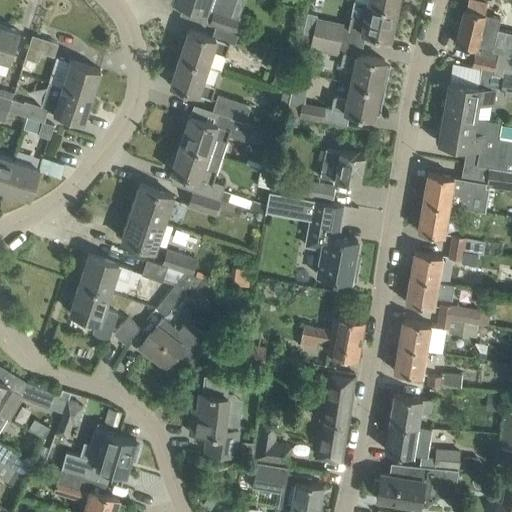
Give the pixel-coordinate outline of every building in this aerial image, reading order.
[(243,18),(231,14),(235,0),(175,0),(203,9),(199,20),(215,26),(238,34),(243,18)] [(365,0),(365,3),(395,9),(396,0),(365,0)] [(464,8),(455,43),(475,48),(476,45),(497,51),(511,55),(511,31),(497,28),(499,16),(484,12),(487,3),(475,0),(467,0),(466,9),(464,8)] [(395,9),(365,3),(362,19),(352,17),(349,27),(359,30),(359,32),(389,38),(395,9)] [(307,12),(303,30),(340,37),(343,23),(316,17),(317,15),(307,12)] [(19,31),(0,25),(0,58),(9,62),(19,31)] [(189,28),(179,58),(206,66),(220,70),(229,42),(215,38),(215,37),(189,28)] [(337,50),(340,37),(303,30),(295,71),(310,74),(311,67),(306,66),(310,47),(337,53),(337,50)] [(28,46),(24,58),(37,62),(41,50),(28,46)] [(348,83),(384,90),(389,66),(383,65),(384,60),(337,50),(337,53),(339,53),(336,64),(351,68),(348,83)] [(474,52),(471,66),(480,68),(493,71),(492,72),(502,74),(502,72),(503,67),(511,69),(511,55),(497,51),(496,58),(474,52)] [(206,66),(179,58),(170,85),(197,94),(197,93),(211,98),(215,86),(201,81),(206,66)] [(70,60),(61,86),(91,96),(100,69),(70,60)] [(448,82),(443,111),(474,117),(477,101),(491,103),(494,89),(490,89),(490,86),(500,88),(499,92),(511,93),(511,72),(502,72),(502,74),(492,72),(493,71),(480,68),(477,86),(448,82)] [(295,71),(287,112),(299,115),(330,120),(332,109),(301,103),(303,95),(299,94),(301,83),(307,84),(310,74),(295,71)] [(379,114),(384,90),(348,83),(345,98),(335,96),(332,109),(342,111),(342,112),(372,118),(373,113),(379,114)] [(91,96),(61,86),(53,112),(83,122),(91,96)] [(0,94),(0,107),(8,110),(12,98),(0,94)] [(212,110),(216,112),(245,122),(251,105),(217,94),(212,110)] [(27,116),(42,121),(44,121),(48,108),(24,100),(23,102),(12,98),(8,110),(27,116)] [(477,164),(490,166),(490,165),(497,166),(511,169),(511,139),(498,137),(501,121),(474,117),(443,111),(438,141),(479,148),(477,164)] [(245,122),(216,112),(213,122),(190,115),(180,143),(209,153),(215,136),(226,140),(228,135),(246,141),(252,124),(245,122)] [(42,121),(38,134),(49,138),(53,124),(44,121),(42,121)] [(196,179),(192,190),(219,199),(224,185),(213,181),(215,173),(204,169),(209,153),(180,143),(171,171),(196,179)] [(325,147),(319,176),(358,184),(364,155),(340,150),(325,147)] [(0,188),(3,189),(13,159),(0,154),(0,188)] [(13,159),(3,189),(29,198),(39,168),(13,159)] [(511,169),(497,166),(490,165),(490,166),(487,185),(511,188),(511,169)] [(448,205),(470,209),(475,180),(427,172),(422,201),(448,205)] [(261,173),(258,185),(269,188),(272,175),(261,173)] [(289,190),(332,199),(334,185),(292,177),(289,190)] [(139,183),(129,212),(163,223),(173,195),(139,183)] [(221,198),(239,204),(263,211),(265,203),(248,198),(247,201),(239,198),(240,195),(223,189),(221,198)] [(219,199),(192,190),(187,205),(214,214),(219,199)] [(337,236),(343,204),(269,190),(266,211),(310,219),(305,245),(322,248),(317,275),(349,281),(350,278),(355,279),(357,266),(352,265),(357,240),(337,236)] [(448,205),(422,201),(417,230),(443,234),(448,205)] [(163,223),(129,212),(121,238),(155,249),(163,223)] [(464,237),(451,235),(450,246),(463,248),(464,237)] [(450,246),(448,256),(461,259),(463,248),(450,246)] [(166,248),(161,264),(183,272),(191,275),(196,258),(166,248)] [(413,250),(409,277),(437,282),(437,280),(441,255),(413,250)] [(88,254),(79,283),(109,293),(114,276),(128,281),(132,268),(118,264),(118,263),(88,254)] [(141,273),(174,284),(183,272),(161,264),(146,258),(141,273)] [(183,272),(174,284),(155,307),(165,315),(184,290),(189,295),(202,278),(191,275),(183,272)] [(437,282),(409,277),(404,302),(433,306),(434,296),(450,299),(453,283),(437,280),(437,282)] [(109,293),(79,283),(70,311),(96,320),(93,332),(110,337),(117,313),(104,308),(109,293)] [(441,303),(438,317),(477,324),(477,323),(487,325),(489,313),(479,311),(479,309),(441,303)] [(327,352),(358,358),(364,320),(333,314),(331,330),(303,325),(301,337),(329,342),(327,352)] [(113,333),(125,343),(139,327),(128,316),(121,323),(113,333)] [(139,347),(165,367),(172,357),(187,369),(211,338),(187,319),(178,330),(162,317),(139,347)] [(477,324),(438,317),(436,325),(448,327),(447,332),(475,336),(477,324)] [(402,319),(397,345),(425,349),(430,324),(402,319)] [(229,359),(262,365),(265,347),(232,341),(229,359)] [(425,349),(397,345),(393,370),(421,375),(425,349)] [(315,458),(341,462),(355,374),(329,370),(315,458)] [(427,385),(440,386),(441,375),(428,374),(427,385)] [(191,416),(189,432),(206,434),(205,451),(235,454),(237,438),(237,429),(230,429),(224,428),(227,396),(226,396),(226,392),(228,378),(204,376),(202,393),(199,393),(198,406),(196,417),(191,416)] [(9,387),(10,386),(0,379),(0,414),(6,418),(7,417),(8,418),(22,395),(23,394),(21,394),(9,387)] [(48,407),(54,392),(26,381),(21,394),(23,394),(22,395),(48,407)] [(393,393),(388,421),(416,426),(419,411),(432,414),(435,400),(421,398),(421,397),(393,393)] [(61,418),(77,424),(84,406),(67,400),(61,418)] [(503,445),(511,445),(511,407),(504,407),(503,445)] [(275,440),(277,422),(261,419),(256,457),(286,462),(289,443),(275,440)] [(427,442),(430,428),(416,426),(388,421),(384,449),(408,453),(412,454),(412,453),(425,455),(427,442)] [(136,440),(94,427),(89,445),(99,448),(96,461),(66,453),(62,468),(95,478),(105,481),(108,470),(126,475),(130,458),(135,459),(139,444),(135,443),(136,440)] [(252,453),(253,440),(241,439),(240,452),(252,453)] [(14,469),(24,474),(30,464),(16,455),(18,453),(0,442),(0,460),(8,465),(14,469)] [(435,449),(434,466),(445,467),(459,468),(459,451),(435,449)] [(280,491),(278,506),(290,508),(290,507),(317,511),(322,484),(309,482),(310,476),(290,472),(291,466),(256,460),(252,486),(280,491)] [(445,467),(434,466),(410,464),(408,477),(380,473),(379,478),(374,478),(372,492),(377,493),(376,498),(425,507),(441,496),(445,467)] [(86,502),(82,511),(113,511),(118,497),(91,489),(95,478),(62,468),(60,468),(53,491),(86,502)] [(14,469),(7,480),(17,486),(24,474),(14,469)] [(494,511),(511,511),(511,482),(505,481),(502,501),(496,500),(494,511)]
